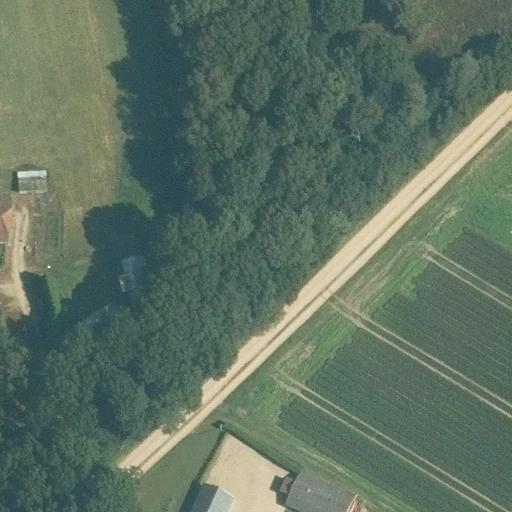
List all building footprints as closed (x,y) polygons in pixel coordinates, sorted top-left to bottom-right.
[(20,193),(47,192),(46,178),(20,180),(20,193)] [(197,205),(184,207),(186,224),(200,223),(197,205)] [(0,243),(9,245),(13,208),(0,206),(0,243)] [(150,279),(145,260),(145,258),(121,264),(124,277),(117,279),(121,297),(129,295),(132,310),(157,303),(150,279)] [(4,317),(0,318),(0,360),(15,356),(4,317)] [(92,360),(74,332),(57,343),(76,370),(92,360)] [(227,511),(246,471),(205,452),(178,511),(227,511)] [(296,485),(289,499),(286,507),(297,511),(349,511),(355,500),(300,476),(296,485)]
